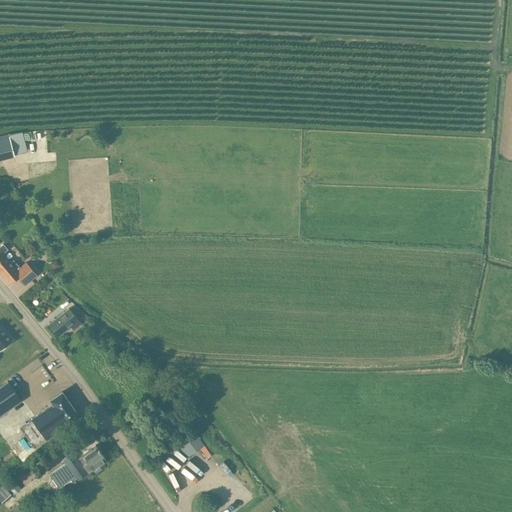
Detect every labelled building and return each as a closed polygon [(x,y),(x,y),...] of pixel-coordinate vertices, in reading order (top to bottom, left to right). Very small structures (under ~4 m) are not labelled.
[(0,160),(14,156),(9,134),(0,136),(0,160)] [(8,249),(3,244),(0,246),(0,272),(2,274),(1,275),(9,284),(17,278),(24,286),(36,276),(25,264),(21,268),(14,260),(11,262),(9,260),(8,261),(2,255),(8,249)] [(54,269),(60,265),(56,260),(50,265),(54,269)] [(79,313),(74,306),(69,310),(68,309),(48,326),(58,337),(71,326),(74,330),(75,330),(78,327),(81,324),(75,316),(79,313)] [(12,340),(0,325),(0,350),(13,340),(12,339),(12,340)] [(0,386),(0,415),(21,401),(8,381),(0,386)] [(31,418),(32,420),(20,428),(33,448),(79,416),(62,392),(50,400),(53,404),(32,418),(31,418)] [(197,436),(181,447),(188,457),(200,449),(207,459),(211,456),(204,446),(197,436)] [(77,460),(76,458),(72,452),(62,459),(65,464),(49,475),(59,488),(71,479),(73,483),(76,480),(77,481),(106,460),(95,445),(81,455),(82,456),(77,460)] [(42,463),(36,456),(32,458),(38,466),(42,463)] [(12,481),(4,488),(12,497),(20,490),(12,481)] [(4,488),(0,491),(0,505),(1,507),(12,497),(4,488)]
